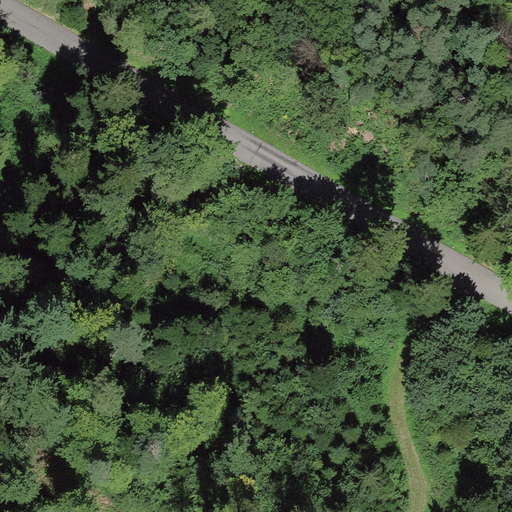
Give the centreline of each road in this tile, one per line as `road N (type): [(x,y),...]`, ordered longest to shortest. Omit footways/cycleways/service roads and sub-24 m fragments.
road 1 (tertiary): [(0,9),(462,279),(511,300)]
road 2 (track): [(411,511),(395,398),(403,361)]
